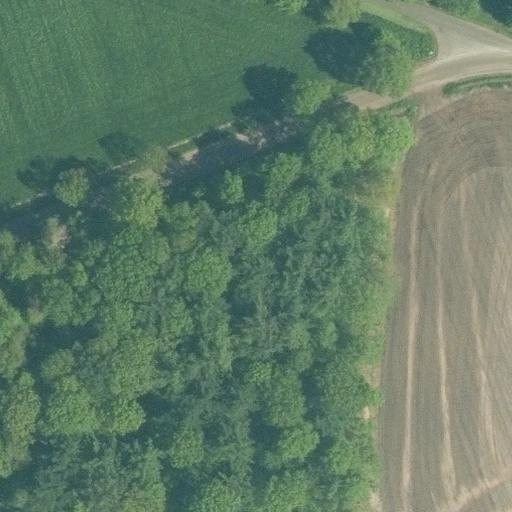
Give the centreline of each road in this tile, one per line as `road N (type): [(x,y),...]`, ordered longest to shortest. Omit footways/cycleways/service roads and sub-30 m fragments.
road 1 (unclassified): [(0,235),(484,60)]
road 2 (unclassified): [(484,60),(475,39),(377,0)]
